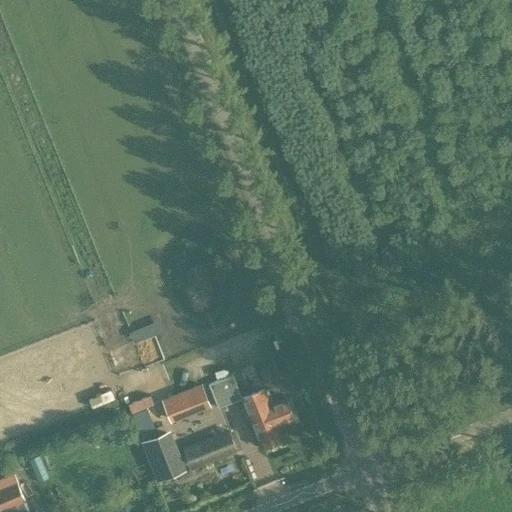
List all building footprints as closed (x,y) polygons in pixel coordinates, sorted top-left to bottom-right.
[(232,375),(209,384),(218,407),(242,397),(232,375)] [(211,404),(205,388),(167,402),(173,419),(211,404)] [(271,406),(264,389),(262,390),(242,397),(262,448),(284,439),(279,424),(294,418),(286,400),(271,406)] [(181,467),(218,452),(212,436),(174,450),(181,467)] [(164,438),(149,444),(161,475),(176,469),(164,438)] [(0,511),(24,501),(25,501),(24,500),(15,478),(13,473),(0,478),(0,511)] [(28,510),(24,501),(0,511),(28,511),(28,510)]
